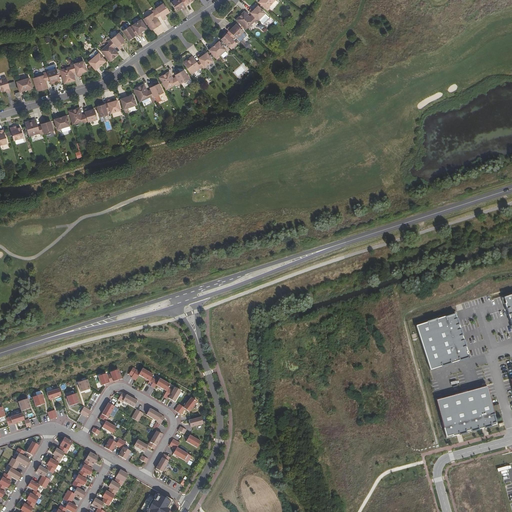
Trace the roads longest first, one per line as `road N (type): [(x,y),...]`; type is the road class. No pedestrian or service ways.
road 1 (residential): [(0,116),(103,83),(224,0)]
road 2 (track): [(439,450),(403,318),(511,272)]
road 3 (residential): [(80,440),(109,390),(122,386),(173,419),(144,477)]
road 4 (secondary): [(511,188),(337,245)]
road 5 (residential): [(188,502),(220,425),(199,346)]
road 6 (secondary): [(337,245),(181,293)]
road 7 (secondary): [(197,299),(337,245)]
road 8 (secondary): [(181,293),(52,336)]
road 9 (secondary): [(52,336),(175,307)]
